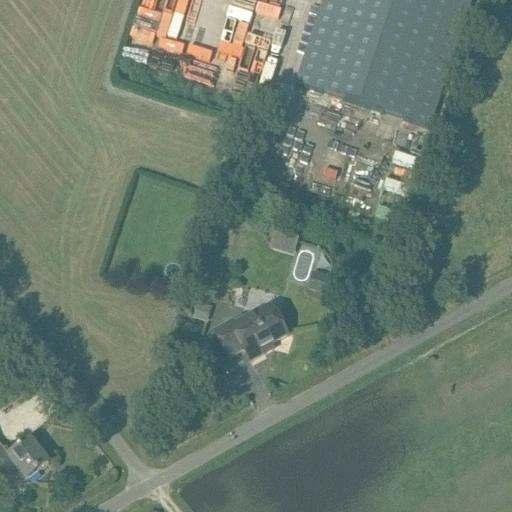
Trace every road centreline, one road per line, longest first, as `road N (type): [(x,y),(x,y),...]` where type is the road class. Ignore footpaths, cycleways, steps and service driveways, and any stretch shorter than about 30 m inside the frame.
road 1 (unclassified): [(149,484),(511,284)]
road 2 (unclassified): [(149,484),(0,296)]
